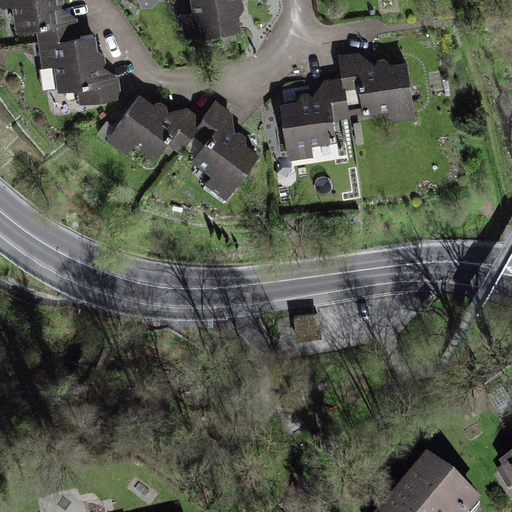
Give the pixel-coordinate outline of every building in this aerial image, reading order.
[(2,0),(4,5),(15,5),(21,29),(38,27),(42,45),(76,39),(77,18),(69,0),(2,0)] [(191,0),(194,13),(182,14),(184,24),(236,34),(250,34),(245,0),(191,0)] [(76,39),(42,45),(46,66),(57,66),(64,92),(82,90),(83,104),(108,104),(104,71),(114,63),(99,38),(76,39)] [(345,80),(346,106),(365,103),(367,116),(388,113),(389,127),(426,123),(419,65),(383,69),(381,50),(342,55),(345,80)] [(346,106),(345,80),(325,83),(328,103),(287,108),(292,156),(335,151),(332,130),(349,128),(346,106)] [(175,148),(201,121),(142,98),(111,140),(132,154),(140,145),(162,162),(175,148)] [(201,121),(175,148),(221,176),(214,185),(235,202),(266,156),(231,138),(238,121),(214,106),(201,121)] [(319,309),(292,311),(294,330),(321,327),(319,309)] [(469,511),(474,506),(427,466),(387,511),(469,511)]
